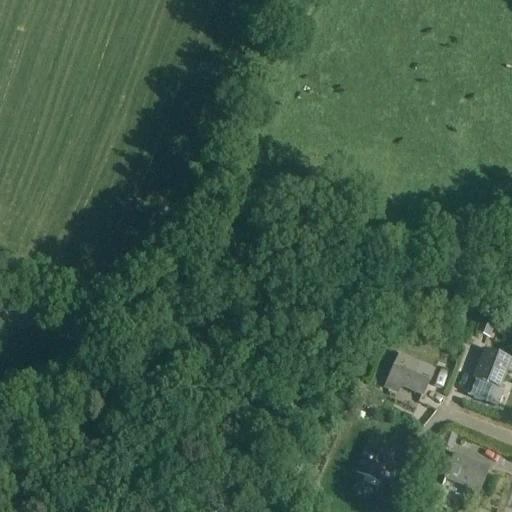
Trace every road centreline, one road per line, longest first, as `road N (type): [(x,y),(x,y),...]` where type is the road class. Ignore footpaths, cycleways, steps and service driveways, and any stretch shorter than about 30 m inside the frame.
road 1 (unclassified): [(511,259),(272,326),(192,340)]
road 2 (track): [(208,338),(84,511)]
road 3 (unclassified): [(0,308),(91,333),(192,340)]
